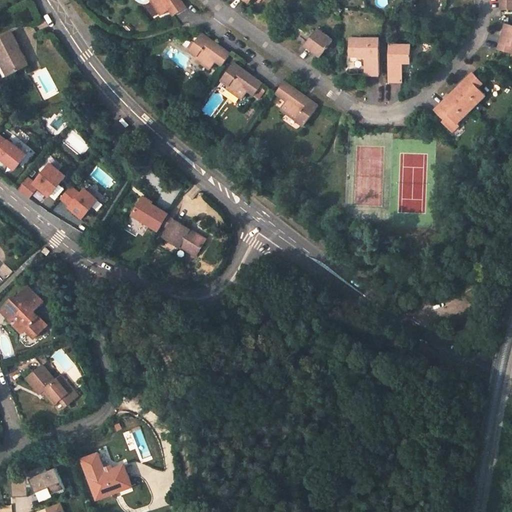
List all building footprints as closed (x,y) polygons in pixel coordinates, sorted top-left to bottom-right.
[(186,7),(181,0),(150,0),(161,15),(170,9),(174,15),(186,7)] [(511,0),(500,0),(501,10),(511,10),(511,0)] [(511,25),(505,23),(498,49),(511,53),(511,25)] [(333,39),(317,27),(305,44),(321,56),(333,39)] [(15,30),(0,37),(0,53),(2,57),(11,75),(31,64),(21,45),(22,44),(15,30)] [(231,54),(202,32),(190,49),(197,55),(195,58),(211,69),(217,60),(223,65),(231,54)] [(378,74),(379,40),(379,38),(348,38),(348,56),(364,55),(364,75),(378,74)] [(410,44),(388,44),(389,81),(402,81),(402,62),(410,62),(410,44)] [(0,57),(0,60),(9,77),(11,75),(2,57),(0,57)] [(234,61),(221,79),(229,84),(227,87),(243,99),(249,90),(255,94),(263,83),(252,75),(234,61)] [(486,95),(478,87),(483,83),(473,73),(453,91),(472,110),(486,95)] [(319,105),(285,80),(277,91),(288,99),(281,108),(305,125),(319,105)] [(453,91),(434,110),(445,120),(449,116),(457,124),(472,110),(453,91)] [(0,136),(0,158),(15,170),(27,155),(8,141),(7,142),(0,136)] [(34,184),(26,177),(16,189),(30,199),(39,187),(50,197),(67,176),(51,163),(34,184)] [(81,194),(72,186),(62,198),(72,206),(71,207),(84,218),(99,199),(86,188),(81,194)] [(144,197),(133,215),(160,230),(164,224),(169,215),(171,213),(144,197)] [(171,228),(176,220),(169,215),(164,224),(171,228)] [(183,246),(199,256),(208,241),(192,231),(192,229),(176,220),(171,228),(165,237),(182,247),(183,246)] [(13,298),(0,311),(12,321),(14,319),(18,322),(14,326),(22,334),(26,331),(35,339),(47,327),(38,318),(36,320),(31,316),(43,303),(27,288),(15,300),(13,298)] [(450,300),(454,290),(448,288),(444,298),(450,300)] [(474,331),(482,306),(476,304),(468,329),(474,331)] [(40,368),(24,382),(37,398),(40,395),(52,409),(57,404),(62,410),(77,398),(72,392),(68,395),(56,380),(52,383),(40,368)] [(68,395),(72,392),(59,377),(56,380),(68,395)] [(130,482),(124,465),(88,478),(96,498),(114,492),(112,488),(130,482)] [(28,474),(13,484),(13,499),(30,498),(30,486),(34,486),(38,495),(50,490),(53,497),(67,491),(59,469),(50,473),(47,467),(28,474)] [(112,488),(114,492),(131,485),(130,482),(112,488)] [(66,511),(63,502),(47,508),(48,511),(66,511)]
